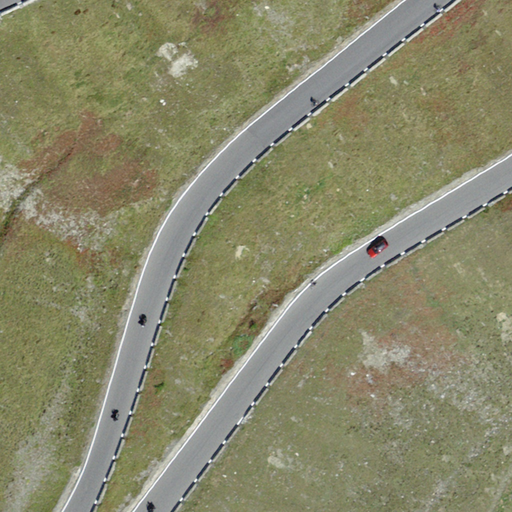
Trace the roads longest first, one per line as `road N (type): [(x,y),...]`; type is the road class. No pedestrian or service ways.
road 1 (secondary): [(76,511),(161,259),(200,193),(265,129),(426,0)]
road 2 (secondary): [(511,171),(410,228),(312,301),(152,511)]
